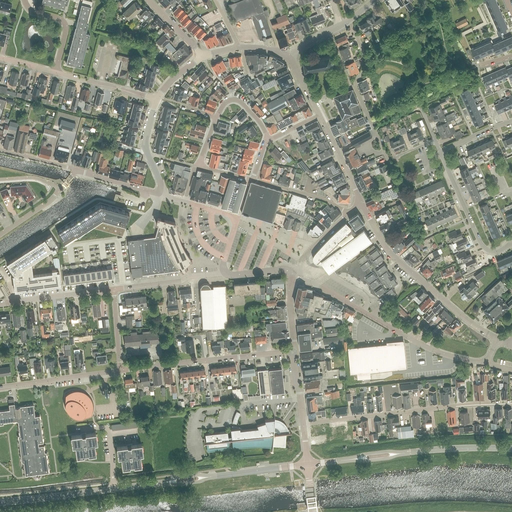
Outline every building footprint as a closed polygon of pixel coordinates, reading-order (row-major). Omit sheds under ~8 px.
[(42,0),(42,3),(65,9),(66,5),(67,5),(68,0),(42,0)] [(84,0),(82,0),(66,64),(81,68),(90,34),(86,33),(88,24),(87,24),(92,2),(84,0)] [(207,10),(213,7),(209,0),(203,0),(202,1),(207,10)] [(235,22),(250,16),(252,15),(253,17),(252,17),(259,40),(263,40),(264,43),(266,43),(267,44),(275,45),(265,17),(265,16),(263,11),(264,11),(263,11),(259,0),(230,0),(232,3),(228,5),(235,22)] [(272,0),(274,2),(278,12),(279,12),(281,16),(276,18),(277,22),(271,24),(273,29),(282,26),(289,23),(285,14),(286,14),(280,0),(272,0)] [(400,0),(386,0),(385,1),(393,12),(404,4),(400,0)] [(506,29),(508,28),(508,27),(507,28),(506,25),(507,25),(505,21),(504,21),(503,19),(504,18),(502,14),(501,15),(500,12),(501,12),(499,8),(497,6),(498,5),(496,2),(494,0),(482,0),(484,2),(485,2),(499,31),(497,32),(499,35),(507,32),(506,29)] [(0,8),(10,11),(12,4),(1,1),(0,3),(0,8)] [(122,13),(125,16),(129,20),(142,9),(139,6),(140,6),(137,4),(135,1),(122,13)] [(409,2),(404,5),(409,11),(413,8),(409,2)] [(177,17),(183,11),(181,8),(182,7),(179,4),(176,7),(178,8),(173,13),(177,17)] [(317,14),(311,16),(309,17),(310,21),(311,21),(313,26),(325,21),(323,16),(325,15),(321,6),(315,8),(317,14)] [(487,23),(479,6),(476,8),(483,22),(473,27),(474,30),(487,23)] [(137,16),(140,19),(141,17),(143,20),(144,19),(145,20),(141,24),(145,27),(149,23),(147,21),(154,15),(146,7),(139,13),(139,14),(137,16)] [(181,21),(186,16),(187,15),(183,11),(177,17),(181,21)] [(371,27),(372,26),(379,23),(381,26),(384,24),(381,18),(375,21),(374,19),(376,18),(373,13),(370,15),(370,17),(367,18),(368,21),(371,27)] [(181,21),(180,22),(185,27),(191,21),(186,16),(181,21)] [(154,22),(152,24),(155,27),(157,25),(159,27),(163,23),(158,18),(154,21),(154,22)] [(292,23),(295,30),(299,28),(301,33),(310,30),(307,23),(305,19),(297,22),(297,21),(292,23)] [(459,30),(462,28),(469,25),(466,19),(459,22),(456,24),(459,30)] [(369,28),(371,27),(368,21),(363,24),(363,22),(357,25),(359,28),(361,27),(363,31),(364,30),(367,36),(373,33),(371,30),(370,30),(369,28)] [(196,26),(192,22),(186,28),(190,32),(191,31),(196,26)] [(288,42),(298,39),(295,30),(292,23),(285,26),(288,31),(285,33),(288,42)] [(166,32),(156,42),(162,48),(164,46),(168,42),(170,40),(168,39),(174,32),(167,25),(163,29),(166,32)] [(191,31),(196,35),(202,29),(197,25),(196,26),(191,31)] [(202,29),(196,35),(200,40),(201,38),(206,34),(202,29)] [(0,34),(0,45),(3,46),(4,43),(7,33),(10,34),(10,31),(5,30),(3,35),(0,34)] [(213,36),(209,38),(213,45),(218,43),(214,35),(215,35),(214,31),(212,32),(213,36)] [(232,40),(228,32),(222,35),(226,43),(232,40)] [(221,45),(226,43),(222,35),(217,38),(221,45)] [(338,46),(349,41),(346,35),(335,40),(338,46)] [(280,47),(288,44),(285,36),(277,39),(280,47)] [(511,46),(511,36),(492,45),(491,41),(474,49),(473,47),(471,49),(475,59),(475,58),(478,57),(478,58),(482,56),(482,55),(485,54),(485,55),(489,53),(488,53),(491,52),(495,51),(496,54),(497,54),(496,53),(499,52),(499,53),(503,51),(503,50),(505,49),(506,50),(509,48),(509,47),(511,46)] [(201,38),(200,40),(203,42),(204,42),(207,48),(213,45),(209,38),(204,41),(201,38)] [(168,42),(164,46),(172,55),(173,54),(175,57),(173,58),(180,65),(192,54),(192,52),(190,50),(188,50),(187,47),(184,44),(176,51),(168,42)] [(342,56),(342,55),(344,59),(351,57),(348,49),(350,49),(348,44),(342,46),(343,49),(340,51),(342,56)] [(258,70),(258,68),(259,54),(254,55),(247,55),(248,59),(251,59),(251,63),(254,63),(254,68),(253,68),(250,70),(251,73),(258,70)] [(267,64),(268,60),(267,60),(267,55),(265,55),(264,55),(262,55),(261,55),(259,54),(258,68),(260,68),(261,63),(267,64)] [(127,79),(132,58),(119,55),(118,60),(122,61),(118,77),(127,79)] [(266,72),(269,70),(283,63),(284,63),(283,62),(280,60),(278,59),(274,57),(273,57),(270,56),(269,60),(268,60),(267,64),(267,66),(258,70),(251,73),(254,78),(257,76),(266,72)] [(332,67),(334,63),(333,59),(330,56),(312,60),(312,59),(310,59),(310,60),(304,61),(305,71),(332,67)] [(229,61),(227,62),(228,67),(236,66),(235,57),(229,58),(229,61)] [(222,60),(217,63),(221,71),(228,67),(227,62),(224,62),(222,60)] [(355,62),(346,66),(350,75),(356,73),(356,74),(359,72),(356,65),(360,63),(359,60),(356,61),(355,62)] [(217,63),(212,66),(216,74),(221,71),(217,63)] [(283,63),(269,70),(271,73),(276,71),(275,69),(276,69),(279,74),(288,70),(288,69),(288,68),(288,67),(287,67),(287,66),(286,66),(286,65),(285,66),(283,63)] [(160,68),(160,66),(151,64),(150,67),(146,66),(145,68),(147,69),(146,74),(143,73),(142,75),(146,76),(144,82),(140,81),(139,87),(135,86),(135,88),(147,91),(148,87),(149,88),(149,86),(153,87),(154,83),(155,80),(154,80),(155,76),(154,76),(155,73),(159,74),(160,72),(158,71),(159,68),(160,68)] [(190,77),(194,81),(206,69),(201,65),(190,77)] [(505,67),(499,70),(503,79),(504,81),(506,80),(505,78),(509,76),(506,70),(505,67)] [(499,70),(494,72),(498,81),(497,81),(498,84),(501,83),(499,80),(503,79),(499,70)] [(10,84),(16,86),(19,73),(12,71),(9,84),(10,84)] [(203,83),(212,74),(210,73),(208,75),(205,72),(199,79),(203,83)] [(494,72),(488,75),(492,83),(491,84),(493,86),(495,85),(494,83),(497,81),(498,81),(494,72)] [(27,85),(30,77),(29,76),(29,75),(25,73),(24,75),(23,75),(20,84),(27,85)] [(208,87),(214,81),(211,78),(213,75),(212,74),(203,83),(208,87)] [(227,84),(234,79),(231,74),(224,78),(227,84)] [(282,89),(294,83),(289,74),(278,79),(276,80),(276,81),(275,81),(276,84),(280,82),(281,85),(280,85),(282,89)] [(488,75),(482,77),(485,84),(486,85),(486,86),(487,89),(489,88),(488,85),(491,84),(492,83),(488,75)] [(258,87),(264,84),(259,76),(254,79),(258,87)] [(239,79),(238,77),(236,78),(234,79),(227,84),(230,89),(231,88),(232,90),(235,88),(234,86),(237,85),(235,81),(236,80),(237,82),(240,81),(239,79)] [(250,80),(249,77),(245,79),(250,88),(251,90),(258,87),(254,79),(254,78),(255,81),(253,82),(251,79),(250,80)] [(32,94),(33,94),(38,96),(40,89),(45,90),(48,80),(40,78),(38,88),(34,87),(32,94)] [(247,89),(250,88),(245,79),(240,82),(242,87),(243,88),(244,91),(246,94),(249,92),(247,89)] [(276,81),(276,80),(275,79),(262,85),(265,90),(276,84),(275,81),(276,81)] [(361,93),(370,90),(366,80),(358,82),(361,93)] [(52,101),(54,93),(57,94),(58,90),(59,89),(59,88),(58,88),(60,82),(54,81),(51,92),(49,100),(52,101)] [(216,90),(222,96),(227,92),(222,87),(223,86),(220,83),(219,84),(220,86),(216,90)] [(64,99),(72,101),(76,86),(69,85),(69,86),(68,86),(64,99)] [(471,94),(471,93),(469,90),(474,88),(473,86),(471,87),(468,88),(468,89),(460,92),(462,98),(471,94)] [(175,87),(174,92),(187,96),(188,94),(184,93),(185,90),(175,87)] [(32,94),(30,94),(30,90),(27,89),(26,94),(22,92),(21,97),(30,100),(31,97),(32,94)] [(89,98),(89,96),(90,92),(88,92),(89,90),(84,89),(84,90),(82,90),(79,102),(82,102),(82,100),(87,101),(88,98),(89,98)] [(294,110),(306,104),(305,102),(306,101),(302,93),(298,95),(295,89),(268,103),(278,122),(283,120),(278,110),(289,105),(287,102),(289,101),(291,104),(292,103),(293,104),(292,104),(293,106),(292,107),(294,110)] [(218,101),(222,96),(216,90),(210,97),(213,99),(215,97),(218,101)] [(354,115),(361,112),(352,90),(334,97),(343,118),(354,114),(354,115)] [(103,101),(103,100),(103,99),(104,94),(98,92),(94,108),(97,109),(98,105),(101,105),(102,101),(103,101)] [(174,92),(172,98),(181,100),(182,97),(186,98),(187,96),(174,92)] [(471,94),(462,98),(465,104),(474,100),(473,99),(472,96),(474,95),(473,92),(471,93),(471,94)] [(190,99),(189,102),(190,102),(192,103),(191,104),(197,106),(200,97),(196,96),(194,96),(194,97),(192,96),(191,96),(190,99)] [(213,100),(213,99),(210,97),(207,105),(215,108),(217,102),(213,100)] [(450,99),(448,97),(439,100),(441,105),(446,102),(446,101),(450,99)] [(501,102),(500,103),(504,111),(510,109),(506,100),(505,97),(503,98),(504,101),(501,102)] [(474,100),(465,104),(467,109),(476,105),(474,101),(477,100),(476,98),(473,99),(474,100)] [(127,101),(122,100),(122,102),(117,101),(114,109),(120,111),(120,112),(120,113),(124,114),(127,101)] [(499,103),(494,105),(498,114),(504,111),(500,103),(501,102),(500,100),(497,101),(499,103)] [(256,112),(260,108),(257,106),(259,105),(257,103),(256,104),(251,108),(256,112)] [(476,105),(467,109),(470,115),(478,111),(478,110),(477,107),(479,106),(478,103),(476,105)] [(432,115),(443,111),(440,104),(429,109),(432,115)] [(213,114),(215,108),(207,105),(205,110),(200,108),(200,109),(213,114)] [(267,110),(265,107),(263,106),(260,108),(256,112),(260,117),(264,113),(267,110)] [(305,116),(306,117),(312,114),(309,107),(278,123),(275,124),(276,126),(275,127),(277,131),(305,116)] [(132,109),(131,114),(145,117),(145,115),(141,114),(141,111),(132,109)] [(478,111),(470,115),(472,120),(481,116),(479,113),(482,111),(481,109),(478,110),(478,111)] [(162,113),(161,117),(174,120),(174,118),(170,117),(171,114),(162,111),(161,113),(162,113)] [(434,122),(445,117),(443,111),(432,115),(434,122)] [(245,118),(247,116),(243,112),(238,117),(236,115),(230,120),(233,122),(236,118),(240,122),(241,121),(242,122),(246,119),(245,118)] [(366,122),(363,116),(362,112),(361,112),(354,115),(349,118),(348,117),(336,122),(336,123),(330,126),(334,134),(340,131),(341,133),(353,127),(360,124),(360,125),(366,122)] [(278,123),(273,114),(266,118),(269,125),(267,126),(271,134),(277,131),(275,127),(276,126),(275,124),(278,123)] [(481,116),(472,120),(475,126),(478,125),(483,123),(484,122),(482,118),(484,117),(483,114),(481,116)] [(61,119),(59,127),(73,131),(76,123),(61,119)] [(129,119),(127,124),(140,128),(141,125),(137,124),(138,121),(130,119),(129,119)] [(311,132),(321,128),(317,121),(306,127),(307,131),(305,132),(303,129),(297,132),(302,142),(306,140),(304,135),(308,133),(309,133),(311,132)] [(159,123),(158,127),(171,130),(172,128),(168,127),(168,124),(159,122),(159,123)] [(228,130),(230,125),(219,122),(217,127),(216,127),(214,132),(225,135),(226,130),(228,130)] [(449,124),(447,122),(436,126),(439,133),(450,128),(449,124)] [(190,130),(189,135),(198,138),(198,137),(203,139),(207,127),(197,124),(196,127),(192,126),(190,130)] [(246,124),(237,129),(240,134),(245,131),(246,130),(246,129),(249,128),(246,124)] [(5,136),(8,126),(5,125),(5,127),(0,125),(0,139),(1,140),(2,135),(5,136)] [(249,128),(246,129),(246,130),(248,132),(249,134),(251,137),(257,133),(252,125),(249,128)] [(456,132),(453,127),(450,128),(439,133),(442,139),(454,134),(454,133),(456,132)] [(58,137),(59,133),(45,128),(43,134),(55,138),(55,137),(58,137)] [(321,128),(311,132),(312,133),(313,137),(316,142),(325,137),(321,128)] [(155,129),(155,131),(159,132),(158,135),(166,137),(167,137),(168,132),(155,129)] [(418,142),(424,139),(419,129),(413,131),(418,142)] [(24,152),(28,132),(19,130),(14,150),(24,152)] [(412,145),(418,142),(413,131),(407,134),(412,145)] [(456,132),(454,133),(454,134),(456,140),(462,137),(463,136),(462,133),(460,134),(459,131),(456,132)] [(345,132),(335,137),(337,142),(347,137),(345,132)] [(366,133),(351,141),(351,142),(352,144),(353,146),(354,147),(357,145),(360,144),(372,137),(369,132),(366,133)] [(11,150),(14,137),(7,135),(3,147),(11,150)] [(156,136),(155,140),(168,143),(169,141),(165,140),(166,137),(158,135),(156,135),(156,136)] [(396,139),(401,150),(407,147),(402,136),(396,139)] [(347,137),(337,142),(340,147),(350,142),(347,137)] [(213,138),(211,145),(221,147),(222,143),(225,144),(226,141),(213,138)] [(320,151),(330,146),(325,138),(317,142),(320,151)] [(258,149),(259,143),(250,141),(250,140),(247,139),(247,142),(250,142),(249,147),(258,149)] [(394,153),(401,150),(396,139),(390,142),(394,153)] [(486,143),(489,150),(495,147),(492,140),(488,141),(488,140),(485,142),(486,143)] [(307,141),(300,145),(302,149),(309,146),(307,141)] [(198,153),(200,147),(187,143),(185,146),(191,148),(190,150),(198,153)] [(483,153),(489,150),(486,143),(482,144),(482,143),(479,144),(480,145),(483,153)] [(350,151),(345,153),(347,158),(346,158),(347,161),(359,156),(356,149),(361,146),(360,144),(357,145),(354,147),(353,146),(349,148),(350,151)] [(154,147),(153,151),(166,154),(166,152),(162,151),(163,148),(154,145),(153,147),(154,147)] [(211,145),(210,151),(223,154),(223,151),(221,151),(221,152),(219,151),(221,147),(211,145)] [(477,155),(483,153),(480,145),(476,147),(476,146),(473,147),(473,148),(474,148),(477,155)] [(51,150),(52,147),(48,146),(48,148),(47,149),(40,148),(38,156),(49,159),(51,150)] [(322,160),(334,154),(330,146),(320,151),(318,152),(322,160)] [(116,148),(115,155),(117,156),(119,156),(121,157),(123,150),(121,150),(117,149),(116,148)] [(242,148),(241,150),(245,151),(244,155),(253,157),(254,151),(242,148)] [(286,159),(289,156),(283,151),(280,153),(275,148),(270,153),(277,161),(282,156),(286,159)] [(471,158),(477,155),(474,148),(473,148),(470,150),(470,149),(467,150),(471,158)] [(58,149),(55,158),(59,159),(59,160),(63,161),(63,160),(67,161),(69,152),(58,149)] [(77,149),(72,163),(79,166),(82,156),(78,155),(79,153),(80,153),(81,150),(77,149)] [(88,167),(91,157),(86,156),(87,152),(85,151),(82,160),(83,160),(82,165),(88,167)] [(100,164),(97,172),(108,176),(110,167),(106,166),(108,159),(102,157),(103,154),(99,153),(96,163),(100,164)] [(212,153),(211,160),(220,162),(221,158),(224,159),(225,157),(212,153)] [(238,160),(249,162),(249,163),(251,163),(253,157),(244,155),(243,160),(241,159),(241,158),(239,157),(238,160)] [(359,156),(347,161),(348,163),(349,162),(351,167),(355,166),(356,167),(368,161),(366,158),(361,160),(359,156)] [(330,178),(342,172),(338,164),(336,165),(333,158),(321,165),(325,174),(327,173),(329,177),(330,178)] [(131,172),(134,160),(130,159),(127,170),(125,170),(124,172),(120,171),(118,179),(127,181),(128,174),(127,174),(128,171),(131,172)] [(236,160),(235,162),(237,162),(238,161),(239,162),(238,166),(247,169),(249,163),(249,162),(238,160),(236,159),(236,160)] [(384,163),(377,166),(374,159),(356,168),(359,175),(365,172),(365,173),(368,172),(370,171),(368,167),(372,164),(375,169),(385,164),(384,163)] [(211,160),(209,166),(222,169),(223,166),(219,166),(220,162),(211,160)] [(297,164),(306,173),(309,170),(301,161),(297,164)] [(270,182),(272,176),(270,175),(273,166),(264,163),(261,173),(262,174),(261,179),(270,182)] [(118,179),(120,171),(113,169),(114,168),(115,165),(112,164),(109,176),(118,179)] [(184,195),(191,172),(184,170),(185,167),(175,164),(173,171),(175,171),(174,176),(175,176),(173,184),(174,185),(173,188),(170,187),(169,188),(168,191),(169,192),(175,194),(175,193),(177,194),(183,195),(184,195)] [(233,169),(233,172),(246,175),(247,169),(238,166),(237,170),(233,169)] [(463,177),(470,174),(469,171),(467,168),(460,171),(462,175),(461,175),(462,178),(463,177)] [(193,189),(190,198),(199,201),(201,194),(202,195),(203,191),(202,190),(202,188),(200,187),(201,185),(202,178),(207,179),(212,181),(213,174),(198,170),(197,176),(194,175),(193,178),(190,188),(193,189)] [(284,185),(287,173),(284,172),(284,175),(283,175),(282,178),(280,177),(278,184),(284,185)] [(360,190),(374,184),(368,172),(365,173),(365,172),(359,175),(354,177),(360,190)] [(136,184),(138,174),(132,173),(129,182),(136,184)] [(336,187),(347,182),(342,173),(332,179),(336,187)] [(141,186),(144,176),(138,174),(136,184),(141,186)] [(465,183),(473,180),(470,174),(463,177),(464,181),(463,181),(465,184),(466,183),(465,183)] [(225,193),(230,178),(222,176),(219,184),(221,185),(219,192),(225,193)] [(231,178),(222,206),(227,208),(227,207),(229,208),(228,209),(231,210),(231,209),(233,209),(233,210),(238,211),(246,183),(241,182),(241,183),(235,181),(236,180),(231,178)] [(442,180),(436,183),(439,192),(440,196),(442,195),(441,191),(446,189),(442,180)] [(468,189),(475,186),(473,180),(465,183),(466,183),(467,187),(466,187),(467,190),(468,189)] [(273,223),(282,191),(251,182),(241,213),(273,223)] [(436,183),(430,185),(434,194),(433,195),(435,198),(437,197),(435,194),(439,192),(436,183)] [(201,194),(199,201),(206,202),(209,192),(208,192),(211,185),(207,184),(206,189),(208,190),(207,192),(203,191),(202,195),(201,194)] [(348,187),(347,186),(347,184),(340,188),(343,194),(350,194),(349,190),(349,189),(349,188),(348,187)] [(430,185),(424,188),(428,197),(427,197),(429,201),(431,200),(429,196),(433,195),(434,194),(430,185)] [(18,195),(22,195),(27,202),(34,197),(26,186),(11,187),(11,191),(8,192),(7,189),(0,192),(3,198),(9,196),(9,194),(11,193),(12,195),(16,195),(16,196),(18,196),(18,195)] [(350,194),(343,194),(340,194),(339,194),(337,194),(335,192),(331,186),(323,190),(335,203),(342,207),(343,205),(346,207),(347,207),(349,202),(350,194)] [(471,195),(478,192),(475,186),(468,189),(470,193),(469,193),(470,196),(471,196),(471,195)] [(394,187),(388,190),(391,195),(392,198),(398,196),(394,187)] [(424,188),(418,191),(422,199),(422,200),(423,203),(425,202),(424,199),(427,197),(428,197),(424,188)] [(367,202),(366,202),(368,206),(369,206),(371,210),(378,207),(378,209),(381,207),(380,203),(379,201),(391,195),(388,190),(372,197),(373,199),(367,202)] [(418,191),(413,193),(416,201),(415,201),(417,206),(420,205),(418,201),(422,200),(422,199),(418,191)] [(473,202),(481,199),(478,192),(471,195),(471,196),(472,199),(471,199),(473,202)] [(219,206),(222,196),(210,193),(207,202),(219,206)] [(309,214),(316,219),(309,214),(305,212),(307,207),(304,206),(307,199),(293,194),(289,205),(286,204),(285,207),(288,207),(285,217),(286,218),(284,227),(291,229),(292,228),(298,230),(300,224),(303,225),(309,214)] [(314,203),(309,200),(306,206),(311,209),(314,203)] [(448,210),(452,220),(458,217),(454,208),(453,204),(451,205),(452,209),(448,210)] [(487,204),(480,207),(481,210),(480,211),(481,214),(482,213),(490,210),(487,204)] [(100,205),(58,232),(58,233),(64,243),(102,218),(117,222),(116,226),(99,222),(96,224),(96,226),(94,225),(91,228),(92,228),(106,232),(122,236),(128,217),(129,213),(121,210),(100,205)] [(274,220),(273,222),(278,223),(277,225),(282,226),(283,225),(284,222),(283,222),(288,208),(279,205),(274,220)] [(329,215),(334,220),(335,221),(342,214),(336,209),(335,210),(332,207),(331,208),(328,205),(321,211),(325,214),(326,213),(329,215)] [(443,213),(442,213),(446,222),(452,220),(448,210),(447,207),(445,208),(446,211),(443,213)] [(393,216),(392,214),(389,208),(376,215),(378,219),(379,219),(380,222),(390,217),(391,218),(393,217),(392,216),(393,216)] [(437,215),(436,216),(440,225),(446,222),(442,213),(443,213),(441,209),(439,210),(441,214),(437,215)] [(325,214),(321,211),(321,210),(319,212),(320,213),(316,216),(322,222),(323,222),(327,227),(328,226),(329,226),(331,225),(331,223),(334,220),(329,215),(326,213),(325,214)] [(490,210),(482,213),(484,217),(483,217),(484,220),(485,219),(492,216),(490,210)] [(431,218),(435,227),(440,225),(436,216),(437,215),(436,212),(434,213),(435,216),(431,218)] [(315,258),(315,259),(315,260),(316,260),(316,261),(317,261),(317,262),(318,262),(319,262),(319,263),(320,263),(321,263),(323,263),(324,263),(326,263),(327,264),(328,264),(330,265),(331,266),(332,267),(333,268),(332,269),(333,269),(371,241),(371,240),(364,230),(358,235),(352,229),(354,227),(356,229),(360,226),(362,224),(364,223),(365,222),(358,213),(349,220),(353,225),(351,227),(347,223),(343,227),(339,231),(335,235),(331,239),(327,243),(325,245),(323,247),(319,251),(316,256),(315,256),(315,257),(315,258)] [(317,219),(316,219),(309,214),(303,225),(307,228),(306,230),(308,231),(307,232),(310,235),(312,233),(315,236),(318,236),(322,232),(322,231),(325,228),(317,219)] [(429,219),(425,221),(426,223),(428,228),(429,230),(435,227),(431,218),(430,215),(428,215),(429,219)] [(492,216),(485,219),(487,223),(485,223),(487,226),(488,226),(495,222),(492,216)] [(142,275),(179,271),(180,270),(182,273),(183,272),(182,272),(187,268),(186,266),(185,266),(191,261),(192,261),(191,260),(187,255),(185,251),(184,249),(181,243),(178,237),(178,234),(177,230),(175,223),(164,220),(158,218),(156,223),(159,224),(155,237),(138,240),(127,241),(130,264),(134,264),(134,267),(140,267),(142,275)] [(399,227),(408,222),(406,218),(397,223),(399,227)] [(394,229),(392,225),(389,219),(384,221),(385,223),(380,226),(384,234),(394,229)] [(495,222),(488,226),(489,229),(488,229),(489,232),(491,232),(498,229),(495,222)] [(498,229),(491,232),(492,235),(491,235),(492,238),(500,235),(498,229)] [(452,238),(454,243),(456,242),(463,238),(461,233),(457,235),(455,231),(448,234),(450,238),(452,238)] [(17,257),(9,262),(10,263),(7,265),(13,273),(13,272),(15,275),(13,276),(14,290),(17,289),(18,291),(25,290),(25,288),(30,288),(31,289),(38,288),(38,287),(44,286),(44,287),(51,286),(51,285),(57,284),(57,285),(61,285),(59,272),(57,272),(56,270),(52,270),(52,273),(33,276),(31,262),(51,249),(53,252),(56,249),(55,247),(58,245),(51,235),(47,237),(48,238),(43,242),(42,240),(34,245),(35,247),(30,250),(30,249),(22,254),(23,255),(18,258),(17,257)] [(413,235),(409,239),(404,244),(398,238),(390,246),(399,255),(416,239),(413,235)] [(463,245),(467,243),(465,237),(463,238),(456,242),(458,247),(456,248),(458,252),(465,248),(463,245)] [(424,246),(419,240),(415,244),(420,250),(424,246)] [(349,260),(340,266),(334,271),(337,274),(339,273),(340,272),(342,272),(345,272),(347,272),(368,284),(369,285),(370,287),(370,288),(371,290),(371,292),(370,292),(378,297),(383,293),(385,296),(387,295),(389,298),(396,293),(393,290),(394,289),(393,287),(398,284),(395,280),(396,279),(394,276),(393,277),(387,269),(388,268),(382,261),(384,259),(374,245),(351,263),(349,260)] [(418,259),(421,256),(411,245),(401,255),(405,258),(404,259),(412,267),(420,260),(418,259)] [(463,264),(473,259),(470,254),(466,256),(465,252),(457,255),(459,260),(461,259),(463,264)] [(439,253),(433,256),(436,262),(441,259),(439,253)] [(508,257),(503,259),(506,266),(510,264),(511,268),(511,267),(511,263),(511,264),(508,257)] [(473,266),(477,264),(474,258),(473,259),(463,264),(465,263),(467,268),(466,269),(467,273),(475,269),(473,266)] [(503,259),(497,262),(500,269),(504,267),(506,271),(508,270),(506,266),(503,259)] [(431,275),(430,274),(434,271),(431,268),(432,267),(429,265),(430,262),(428,260),(423,265),(424,265),(423,266),(424,267),(420,271),(421,272),(421,273),(421,274),(422,274),(423,275),(424,274),(427,278),(428,277),(429,277),(430,277),(430,276),(431,276),(431,275)] [(134,264),(130,264),(132,277),(142,275),(140,267),(134,267),(134,264)] [(444,279),(454,275),(455,277),(454,278),(456,281),(462,278),(461,275),(460,275),(459,271),(455,273),(453,267),(440,272),(442,278),(444,278),(444,279)] [(477,280),(485,275),(482,271),(475,276),(477,280)] [(278,288),(283,289),(283,278),(271,279),(271,281),(265,282),(266,294),(274,294),(273,287),(278,287),(278,288)] [(510,308),(511,306),(511,298),(507,304),(499,295),(508,287),(500,279),(480,298),(488,306),(483,310),(494,321),(499,316),(500,318),(504,314),(502,313),(509,307),(510,308)] [(475,291),(479,288),(473,281),(465,289),(464,287),(459,292),(462,295),(461,296),(463,298),(465,297),(468,301),(476,293),(475,291)] [(1,283),(0,282),(0,298),(5,296),(6,298),(0,288),(2,286),(9,296),(8,294),(10,293),(5,285),(4,285),(2,282),(1,283)] [(259,288),(259,283),(234,285),(235,295),(254,293),(255,300),(265,299),(264,287),(259,288)] [(225,286),(213,287),(213,289),(210,289),(210,287),(208,285),(206,284),(203,284),(202,285),(200,288),(200,290),(200,305),(201,305),(202,329),(227,328),(226,304),(225,286)] [(312,300),(314,294),(311,293),(312,290),(311,289),(304,287),(304,286),(300,285),(299,286),(295,303),(297,304),(307,306),(309,299),(312,300)] [(416,291),(410,296),(413,298),(413,299),(416,296),(422,301),(425,298),(425,297),(428,294),(425,292),(425,290),(424,290),(422,289),(418,293),(416,291)] [(186,303),(186,299),(185,290),(179,291),(180,300),(182,300),(183,308),(187,308),(186,303)] [(307,306),(297,304),(296,305),(297,312),(299,312),(297,318),(313,316),(313,315),(314,311),(325,314),(332,300),(327,299),(327,298),(328,298),(312,290),(311,293),(314,294),(312,300),(309,299),(307,306)] [(174,291),(167,292),(169,305),(167,305),(169,315),(178,314),(178,310),(177,299),(175,299),(174,291)] [(140,306),(144,306),(144,310),(147,310),(145,296),(138,297),(140,306)] [(422,301),(416,296),(413,299),(419,304),(422,301)] [(425,312),(435,301),(434,300),(435,299),(433,298),(432,298),(429,296),(419,306),(425,312)] [(140,311),(140,306),(138,297),(132,298),(133,307),(137,307),(138,311),(140,311)] [(133,307),(132,298),(125,299),(125,302),(122,302),(123,309),(127,309),(127,311),(131,310),(131,312),(134,311),(133,307)] [(332,300),(325,314),(331,317),(333,313),(340,317),(343,312),(341,311),(343,306),(332,300)] [(93,303),(94,305),(92,305),(93,317),(101,316),(100,304),(98,305),(98,303),(93,303)] [(431,320),(443,307),(440,304),(436,308),(435,307),(432,310),(433,311),(429,315),(427,313),(423,317),(429,322),(431,320)] [(276,310),(269,311),(269,314),(286,312),(285,305),(276,306),(276,310)] [(71,319),(80,318),(78,308),(75,308),(74,306),(70,306),(71,319)] [(63,307),(58,308),(58,309),(57,310),(58,321),(66,320),(64,309),(63,309),(63,307)] [(48,319),(52,318),(51,309),(40,310),(41,320),(45,319),(45,322),(49,321),(48,319)] [(443,319),(449,314),(446,311),(447,311),(445,309),(444,309),(439,315),(443,319)] [(27,328),(28,337),(33,336),(32,328),(32,321),(35,321),(34,311),(27,312),(28,320),(26,321),(27,328)] [(404,311),(400,315),(405,319),(409,315),(404,311)] [(18,313),(12,314),(13,327),(21,326),(20,315),(18,315),(18,313)] [(448,324),(453,318),(451,316),(452,315),(450,313),(449,314),(443,319),(448,324)] [(7,330),(11,329),(9,314),(0,315),(0,324),(6,323),(7,330)] [(332,320),(323,320),(324,326),(341,325),(342,323),(333,318),(332,320)] [(454,332),(461,325),(459,322),(457,321),(456,320),(449,327),(454,332)] [(270,324),(266,324),(267,332),(269,332),(269,337),(271,337),(272,343),(287,341),(289,341),(288,331),(286,331),(286,330),(286,328),(285,322),(272,324),(270,324)] [(298,332),(322,329),(322,326),(319,327),(317,327),(317,323),(314,323),(314,322),(297,324),(298,332)] [(46,335),(45,325),(41,326),(41,330),(42,339),(49,338),(49,335),(46,335)] [(338,334),(337,327),(326,329),(327,335),(338,334)] [(447,327),(443,330),(451,335),(453,333),(447,327)] [(255,337),(255,344),(267,343),(266,336),(265,336),(265,335),(261,336),(260,329),(254,330),(255,337)] [(301,349),(302,349),(313,348),(312,341),(315,340),(315,338),(323,337),(322,329),(298,332),(301,349)] [(130,336),(124,336),(125,347),(140,345),(141,346),(149,345),(149,344),(150,344),(159,343),(158,333),(151,334),(150,331),(142,332),(143,334),(137,335),(137,332),(130,333),(130,336)] [(342,336),(323,338),(324,344),(343,342),(342,336)] [(249,349),(249,343),(251,343),(251,339),(250,338),(244,339),(244,342),(243,342),(243,343),(240,344),(240,350),(249,349)] [(185,343),(181,343),(182,347),(182,352),(186,351),(186,353),(194,352),(193,341),(185,342),(185,343)] [(217,345),(212,346),(212,353),(221,352),(221,348),(223,348),(223,347),(224,347),(223,342),(223,341),(217,342),(217,345)] [(229,341),(223,342),(224,347),(225,347),(225,348),(228,347),(228,351),(235,351),(235,345),(230,346),(229,341)] [(400,343),(348,348),(351,374),(357,373),(358,379),(368,378),(367,372),(407,368),(406,362),(402,362),(400,343)] [(97,364),(107,363),(106,355),(103,355),(102,351),(93,352),(93,356),(96,356),(97,364)] [(312,352),(301,354),(302,362),(313,361),(313,358),(319,358),(319,359),(325,359),(324,351),(312,353),(312,352)] [(83,363),(82,353),(74,354),(75,367),(80,366),(80,364),(83,363)] [(61,368),(69,367),(68,361),(69,361),(69,357),(64,358),(63,355),(59,356),(60,362),(61,368)] [(29,359),(31,367),(34,367),(35,372),(41,371),(40,362),(36,362),(35,358),(29,359)] [(48,361),(48,359),(45,359),(46,367),(49,367),(49,370),(56,369),(55,360),(48,361)] [(304,378),(325,375),(324,361),(303,363),(304,378)] [(19,374),(28,373),(27,365),(23,366),(22,364),(17,364),(19,374)] [(245,369),(245,364),(240,365),(241,370),(242,376),(241,376),(242,383),(251,381),(251,378),(248,378),(248,375),(255,375),(254,368),(245,369)] [(0,368),(0,376),(11,375),(10,367),(0,368)] [(257,371),(260,394),(271,393),(284,391),(283,381),(286,381),(286,378),(282,378),(281,368),(268,369),(257,371)] [(163,372),(165,384),(173,383),(171,370),(165,370),(165,372),(163,372)] [(161,372),(159,373),(159,371),(153,372),(154,385),(162,384),(161,372)] [(150,386),(150,382),(149,376),(140,378),(140,383),(138,383),(139,389),(141,388),(141,390),(144,389),(143,388),(144,388),(144,387),(150,386)] [(464,378),(455,379),(456,386),(461,386),(461,383),(465,383),(464,378)] [(126,393),(123,393),(124,405),(129,404),(129,400),(128,391),(129,391),(129,388),(134,388),(135,388),(135,387),(135,384),(135,383),(133,383),(132,379),(124,379),(125,385),(125,391),(126,393)] [(311,382),(305,383),(306,392),(320,390),(320,386),(321,386),(320,380),(311,381),(311,382)] [(411,384),(400,385),(401,393),(403,392),(404,408),(411,407),(410,402),(411,401),(411,399),(410,399),(409,394),(409,395),(408,392),(419,391),(418,383),(414,384),(411,384)] [(451,387),(444,388),(444,392),(440,393),(441,404),(449,403),(448,393),(451,393),(451,387)] [(242,389),(234,389),(235,400),(242,399),(242,389)] [(80,419),(81,419),(82,419),(92,415),(93,413),(94,410),(94,407),(94,404),(93,401),(91,399),(90,397),(89,395),(88,396),(85,393),(83,391),(80,390),(77,390),(74,390),(72,391),(69,392),(67,393),(65,394),(64,404),(64,406),(65,408),(65,409),(67,411),(68,413),(71,415),(73,417),(75,418),(76,418),(78,418),(78,419),(80,419)] [(436,391),(430,392),(430,395),(429,395),(430,399),(431,399),(431,403),(432,403),(433,404),(437,404),(436,391)] [(361,405),(361,401),(365,400),(364,395),(361,395),(360,395),(360,397),(356,397),(357,402),(358,414),(364,413),(363,405),(361,405)] [(323,403),(322,396),(306,398),(308,412),(317,410),(318,410),(317,406),(319,405),(319,404),(323,403)] [(373,402),(372,402),(371,396),(365,396),(365,403),(367,402),(368,411),(374,410),(373,402)] [(395,409),(402,408),(400,396),(392,397),(394,408),(395,407),(395,409)] [(14,399),(8,400),(9,404),(10,410),(4,410),(0,411),(0,410),(0,424),(4,424),(3,423),(17,421),(18,422),(20,435),(18,435),(22,463),(23,462),(25,476),(34,474),(34,476),(34,477),(36,479),(39,478),(41,476),(40,475),(40,474),(49,472),(46,452),(45,452),(44,445),(39,446),(38,443),(43,442),(40,416),(35,416),(33,405),(20,406),(20,407),(18,407),(15,408),(14,404),(14,399)] [(347,415),(346,407),(335,409),(336,416),(347,415)] [(496,428),(496,425),(496,423),(498,423),(498,421),(499,421),(499,417),(502,417),(502,409),(495,409),(496,417),(493,417),(494,423),(491,423),(492,429),(496,429),(496,428)] [(326,416),(325,410),(308,412),(309,420),(317,419),(316,415),(321,414),(322,417),(326,416)] [(449,411),(449,413),(447,413),(448,424),(456,423),(455,411),(449,411)] [(470,423),(469,417),(468,417),(468,412),(460,413),(462,424),(470,423)] [(424,424),(422,424),(423,430),(423,431),(426,430),(427,430),(426,429),(429,429),(429,427),(432,427),(431,423),(432,423),(432,419),(430,419),(429,416),(428,416),(428,414),(423,415),(424,424)] [(413,428),(419,427),(421,427),(420,416),(418,417),(418,415),(413,415),(413,417),(412,417),(413,428)] [(206,442),(204,442),(204,443),(206,442),(207,451),(209,451),(229,449),(228,443),(228,440),(232,440),(232,442),(233,448),(245,447),(252,446),(258,446),(265,446),(272,447),(272,450),(273,444),(283,445),(284,435),(284,434),(291,433),(287,433),(287,431),(285,428),(286,428),(283,424),(280,422),(280,423),(276,421),(274,421),(275,417),(274,417),(274,419),(273,419),(265,420),(265,423),(257,426),(258,428),(242,430),(240,430),(240,429),(237,429),(231,430),(231,433),(231,436),(232,439),(228,440),(228,437),(227,432),(219,432),(212,433),(205,434),(206,440),(206,442)] [(398,418),(394,418),(388,418),(389,429),(390,436),(393,436),(392,431),(396,431),(395,424),(399,424),(398,418)] [(370,434),(368,421),(361,421),(362,423),(360,424),(360,428),(361,431),(361,435),(370,434)] [(414,437),(413,432),(413,430),(411,430),(411,426),(404,427),(405,438),(414,437)] [(96,433),(71,436),(72,444),(75,443),(77,456),(96,454),(94,441),(97,440),(96,433)] [(121,454),(122,467),(141,465),(140,452),(142,452),(141,444),(117,447),(118,455),(121,454)]
